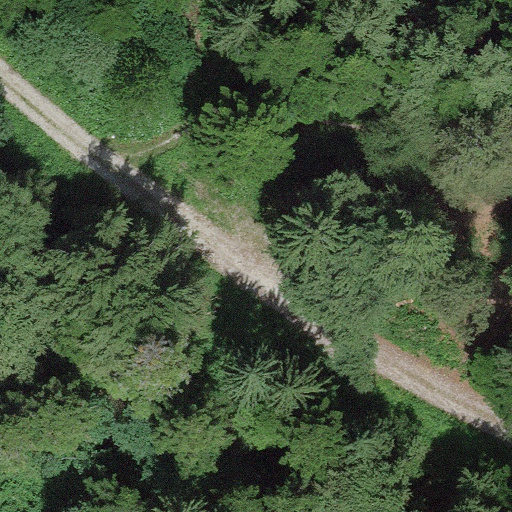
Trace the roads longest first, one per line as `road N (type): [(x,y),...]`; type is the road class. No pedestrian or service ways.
road 1 (track): [(511,156),(288,103),(151,114),(71,146),(0,76)]
road 2 (track): [(71,146),(272,290),(511,425)]
